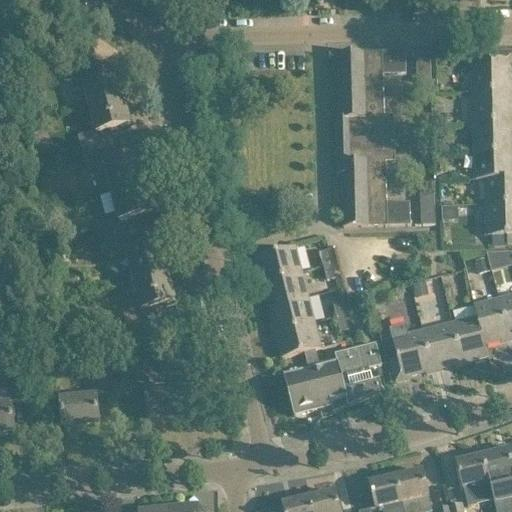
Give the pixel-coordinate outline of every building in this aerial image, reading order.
[(417,83),(431,83),(431,77),(431,52),(417,53),(417,83)] [(384,118),(383,76),(407,75),(406,53),(339,55),(341,119),(337,120),(338,142),(395,140),(394,118),(384,118)] [(492,62),(473,63),(473,83),(473,94),(499,93),(499,86),(511,85),(511,70),(509,70),(509,63),(511,63),(511,54),(492,55),(492,62)] [(17,112),(16,99),(14,80),(2,81),(0,60),(0,59),(0,108),(5,108),(6,123),(18,122),(17,112)] [(93,63),(62,70),(65,83),(85,78),(92,106),(122,98),(115,70),(117,70),(116,69),(96,74),(93,63)] [(499,93),(473,94),(474,125),(500,124),(499,117),(511,116),(511,100),(510,101),(510,94),(511,93),(511,85),(499,86),(499,93)] [(99,133),(80,138),(82,147),(102,142),(113,139),(111,131),(120,129),(131,126),(131,125),(129,126),(122,98),(92,106),(99,133)] [(500,124),(474,125),(475,155),(501,155),(500,147),(511,146),(511,131),(511,125),(511,124),(511,116),(499,117),(500,124)] [(387,205),(386,163),(395,163),(395,140),(338,142),(338,165),(342,164),(344,229),(388,228),(411,226),(410,204),(387,205)] [(501,155),(475,155),(476,182),(486,182),(486,181),(511,180),(511,159),(511,155),(511,146),(500,147),(501,155)] [(119,163),(116,152),(108,154),(86,159),(89,171),(106,166),(113,194),(144,187),(137,159),(139,158),(139,157),(119,163)] [(511,180),(486,181),(486,182),(487,207),(511,206),(511,180)] [(120,222),(101,227),(105,239),(136,231),(133,220),(135,219),(153,215),(153,214),(151,214),(144,187),(113,194),(118,214),(120,222)] [(434,195),(421,196),(422,227),(436,227),(434,195)] [(511,206),(487,207),(487,218),(488,238),(494,238),(507,238),(508,245),(511,244),(511,206)] [(39,224),(33,237),(46,243),(51,234),(49,228),(39,224)] [(138,239),(107,247),(110,260),(129,255),(136,283),(167,275),(160,247),(162,247),(161,246),(141,250),(138,239)] [(266,284),(302,275),(295,249),(257,259),(261,277),(264,276),(266,284)] [(324,269),(333,267),(329,252),(320,255),(324,269)] [(487,261),(476,263),(479,276),(490,273),(487,261)] [(327,282),(336,280),(333,267),(324,269),(327,282)] [(174,303),(167,275),(136,283),(143,310),(125,315),(128,328),(151,322),(159,320),(156,308),(176,303),(176,302),(174,303)] [(270,309),(308,300),(302,275),(266,284),(268,291),(265,292),(270,309)] [(426,284),(411,287),(414,298),(428,295),(426,284)] [(511,298),(500,302),(506,327),(511,325),(511,298)] [(279,334),(314,325),(308,300),(270,309),(274,327),(277,326),(279,334)] [(493,304),(474,308),(477,320),(478,320),(485,347),(486,346),(503,342),(502,339),(508,338),(510,343),(511,342),(511,325),(506,327),(500,302),(493,304)] [(337,319),(345,317),(342,303),(333,306),(337,319)] [(340,334),(349,332),(345,317),(337,319),(340,334)] [(459,351),(452,353),(455,367),(456,366),(457,369),(464,367),(463,362),(469,360),(470,360),(470,363),(488,358),(486,346),(485,347),(478,320),(477,320),(456,325),(453,326),(459,351)] [(282,360),(305,355),(315,352),(321,350),(314,325),(279,334),(281,341),(278,342),(282,360)] [(406,326),(390,330),(393,342),(398,361),(391,363),(391,365),(396,384),(405,382),(404,379),(404,377),(410,375),(411,378),(426,374),(422,360),(429,359),(423,334),(409,337),(406,326)] [(429,359),(422,360),(426,374),(427,376),(434,374),(433,369),(440,368),(441,370),(455,367),(452,353),(459,351),(453,326),(423,334),(429,359)] [(382,368),(376,346),(335,356),(337,363),(319,367),(315,352),(305,355),(309,370),(284,376),(295,418),(333,408),(331,403),(346,399),(349,408),(383,393),(380,380),(373,382),(371,371),(382,368)] [(182,388),(193,387),(191,359),(179,360),(182,388)] [(114,366),(91,369),(94,396),(117,393),(114,366)] [(22,373),(7,375),(9,391),(10,404),(11,403),(24,402),(22,384),(22,375),(22,373)] [(149,420),(185,417),(183,392),(147,395),(149,420)] [(64,428),(100,425),(97,400),(61,404),(64,428)] [(0,408),(0,433),(15,433),(12,407),(0,408)] [(501,447),(484,451),(485,458),(484,458),(494,503),(495,504),(511,500),(511,460),(510,452),(503,453),(501,447)] [(484,458),(457,464),(464,490),(469,509),(494,503),(484,458)] [(423,472),(397,479),(403,505),(402,505),(404,511),(432,511),(429,498),(423,472)] [(374,484),(370,485),(376,511),(379,510),(384,509),(385,511),(384,511),(404,511),(402,505),(403,505),(397,479),(394,479),(393,477),(390,474),(382,476),(381,481),(381,483),(374,484)] [(340,511),(336,493),(310,500),(312,511),(340,511)] [(312,511),(310,500),(283,506),(284,511),(312,511)]
